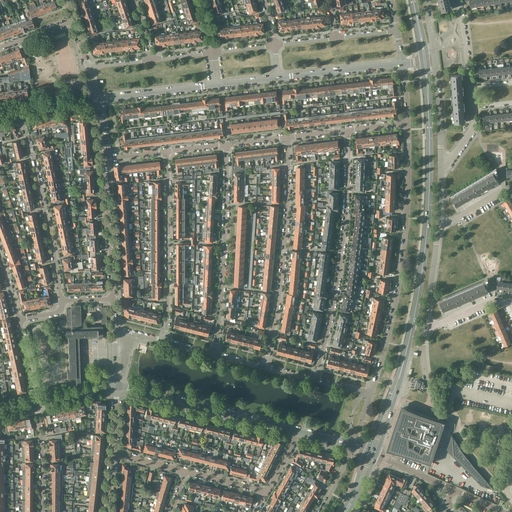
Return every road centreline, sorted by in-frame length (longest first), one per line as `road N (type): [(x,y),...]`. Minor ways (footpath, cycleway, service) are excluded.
road 1 (unclassified): [(371,393),(401,260),(407,122)]
road 2 (residential): [(315,379),(341,253),(348,130)]
road 3 (residential): [(286,137),(284,251),(264,366)]
road 4 (residential): [(216,354),(227,144)]
road 5 (residential): [(61,300),(18,110)]
road 6 (residential): [(166,152),(166,340)]
road 7 (primary): [(412,324),(429,137)]
road 8 (residential): [(116,386),(296,430)]
road 9 (residential): [(113,299),(103,158)]
road 10 (tertiary): [(279,79),(402,64)]
road 11 (tertiary): [(96,101),(216,86)]
